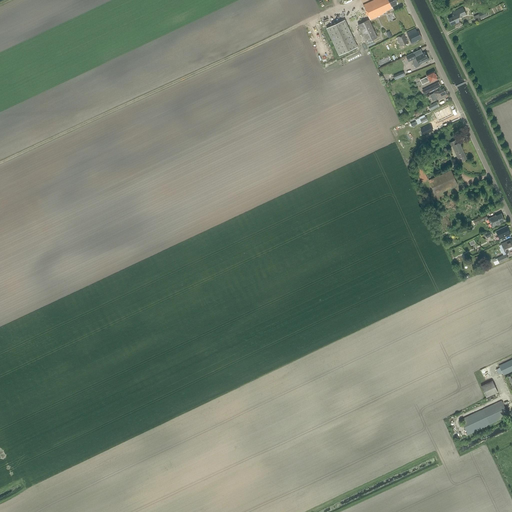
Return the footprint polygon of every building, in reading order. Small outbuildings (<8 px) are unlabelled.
[(398,4),(396,0),(374,0),(363,5),(370,20),(383,14),(386,12),(386,11),(393,8),(392,7),(398,4)] [(459,22),(460,17),(466,14),(463,7),(452,12),(452,13),(452,17),(448,19),(451,26),(459,22)] [(486,11),(479,14),(481,19),(482,19),(481,18),(488,15),(488,16),(486,11)] [(339,56),(340,55),(357,47),(345,20),(326,28),(339,56)] [(369,20),(358,25),(366,43),(377,38),(369,20)] [(417,32),(416,30),(407,34),(412,44),(417,42),(416,41),(422,38),(418,31),(417,32)] [(404,34),(397,37),(400,46),(408,43),(404,34)] [(409,62),(413,60),(414,61),(414,62),(414,63),(414,64),(414,65),(415,66),(415,67),(416,67),(416,68),(420,66),(419,65),(429,60),(425,52),(416,57),(414,53),(406,56),(409,62)] [(434,71),(426,75),(427,76),(420,80),(422,85),(429,81),(430,83),(438,79),(434,71)] [(404,72),(401,73),(393,76),(395,80),(405,76),(404,72)] [(426,89),(428,93),(441,86),(439,82),(426,89)] [(444,89),(436,92),(430,95),(433,101),(437,99),(438,101),(448,96),(444,89)] [(437,102),(428,106),(431,111),(440,107),(437,102)] [(451,106),(437,112),(441,120),(454,114),(451,106)] [(423,135),(434,131),(431,125),(421,130),(423,135)] [(458,159),(461,157),(463,161),(467,159),(459,143),(457,144),(456,140),(450,143),(451,147),(450,148),(455,157),(457,156),(458,159)] [(416,168),(417,170),(419,176),(417,177),(419,182),(428,178),(423,168),(422,166),(416,168)] [(451,170),(429,180),(435,195),(458,185),(451,170)] [(500,223),(505,221),(501,214),(496,216),(496,215),(488,219),(492,228),(500,224),(500,223)] [(486,215),(478,218),(472,221),(474,225),(480,222),(488,218),(486,215)] [(496,231),(500,239),(511,234),(507,226),(496,231)] [(506,254),(511,251),(511,241),(511,242),(511,240),(501,244),(506,254)] [(506,254),(497,259),(500,263),(508,259),(506,254)] [(511,359),(499,366),(503,375),(511,370),(511,359)] [(487,398),(498,393),(493,381),(481,386),(487,398)] [(502,401),(461,420),(468,434),(508,415),(502,401)]
